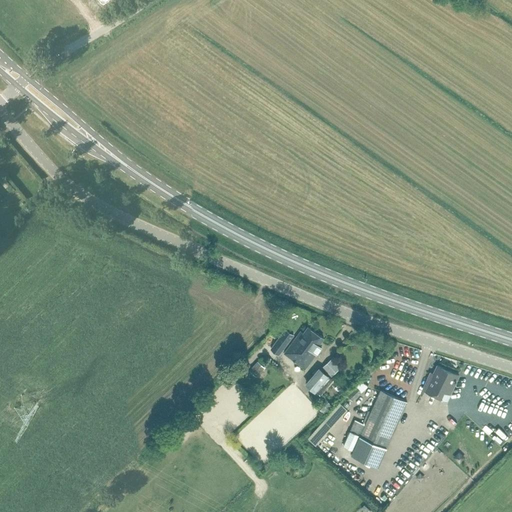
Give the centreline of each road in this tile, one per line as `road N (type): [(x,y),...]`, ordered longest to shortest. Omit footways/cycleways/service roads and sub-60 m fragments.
road 1 (unclassified): [(511,367),(368,321),(110,213),(57,176),(0,112)]
road 2 (primary): [(511,339),(305,266),(131,170)]
road 3 (unclassified): [(26,78),(149,0)]
road 4 (primary): [(16,86),(131,170)]
road 5 (primary): [(131,170),(26,78)]
